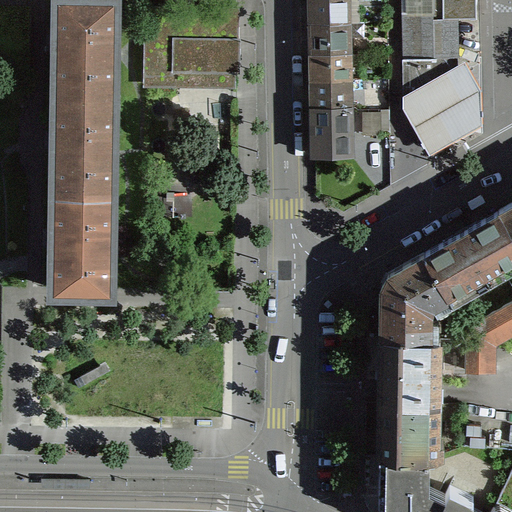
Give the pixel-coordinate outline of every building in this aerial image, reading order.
[(97,92),(114,92),(114,91),(115,72),(108,72),(108,51),(115,52),(115,36),(108,36),(109,15),(116,15),(115,0),(56,0),(55,91),(97,92)] [(347,20),(346,0),(312,0),(313,22),(347,21),(347,20)] [(401,0),(403,41),(403,54),(404,92),(411,92),(413,95),(458,69),(457,55),(459,55),(459,16),(476,16),(475,0),(401,0)] [(235,38),(236,9),(148,8),(148,26),(147,26),(147,37),(148,37),(147,82),(175,82),(176,68),(232,69),(238,69),(238,38),(235,38)] [(28,18),(0,17),(0,67),(27,68),(28,18)] [(347,21),(313,22),(313,50),(347,49),(347,22),(347,21)] [(348,75),(347,49),(313,50),(314,78),(348,77),(348,75)] [(481,96),(464,66),(458,69),(413,95),(395,104),(427,160),(452,146),(480,131),(481,96)] [(348,77),(314,78),(315,105),(315,106),(348,105),(348,78),(348,77)] [(96,189),(113,189),(113,170),(106,169),(106,149),(113,149),(114,133),(107,133),(107,112),(114,112),(114,92),(97,92),(55,91),(54,188),(96,189)] [(348,105),(315,106),(315,105),(314,105),(315,153),(350,153),(349,105),(348,105)] [(105,209),(113,209),(113,189),(96,189),(54,188),(52,286),(52,287),(111,288),(111,287),(112,267),(105,267),(105,246),(112,246),(112,230),(105,230),(105,209)] [(511,201),(500,208),(511,230),(511,201)] [(511,257),(511,230),(500,208),(469,226),(468,225),(455,232),(456,233),(425,251),(449,293),(476,278),(480,285),(498,274),(494,268),(511,257)] [(389,271),(382,285),(382,334),(381,334),(381,336),(430,337),(431,320),(431,309),(433,302),(436,301),(449,293),(425,251),(390,271),(389,271)] [(511,299),(511,300),(467,325),(466,337),(466,368),(488,369),(488,345),(486,345),(486,340),(490,339),(511,326),(511,299)] [(432,340),(433,337),(430,337),(381,336),(380,401),(432,402),(438,402),(439,378),(438,378),(438,355),(439,355),(439,353),(438,353),(432,349),(432,340)] [(437,418),(431,414),(432,402),(380,401),(379,454),(430,455),(434,455),(435,454),(436,441),(443,441),(443,439),(439,439),(440,418),(439,418),(437,418)] [(470,511),(466,510),(474,495),(450,484),(443,499),(422,489),(423,476),(429,477),(430,455),(379,454),(379,457),(380,457),(380,472),(379,472),(379,476),(380,476),(380,483),(379,483),(379,487),(380,487),(380,494),(379,494),(379,498),(380,498),(379,511),(470,511)] [(511,511),(511,468),(491,511),(511,511)]
